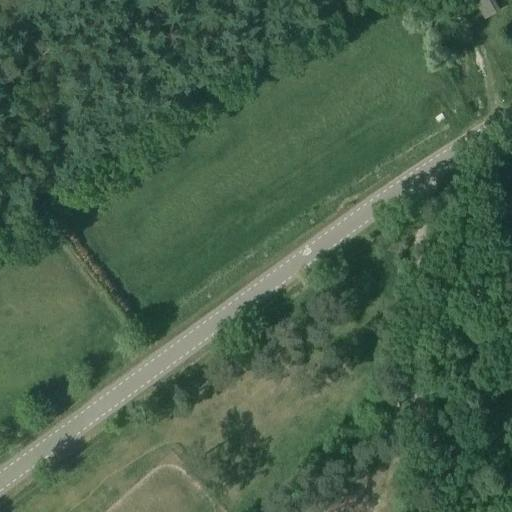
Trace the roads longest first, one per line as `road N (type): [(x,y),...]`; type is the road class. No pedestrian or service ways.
road 1 (tertiary): [(0,479),(433,165),(511,119)]
road 2 (track): [(418,417),(409,353),(433,165)]
road 3 (track): [(511,134),(482,59),(446,0)]
